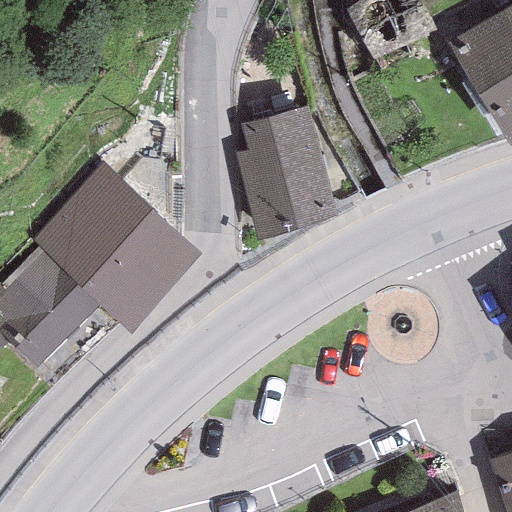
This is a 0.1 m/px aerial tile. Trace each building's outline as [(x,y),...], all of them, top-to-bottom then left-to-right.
[(396,0),(366,15),(409,105),(442,90),(434,73),(467,57),(439,0),(396,0)] [(511,35),(482,53),(511,104),(511,35)] [(237,154),(259,232),(334,211),(305,110),(243,128),(249,150),(237,154)] [(111,157),(42,236),(53,245),(113,297),(147,326),(216,247),(111,157)] [(44,363),(113,297),(53,245),(12,285),(0,274),(0,334),(6,328),(44,363)]
